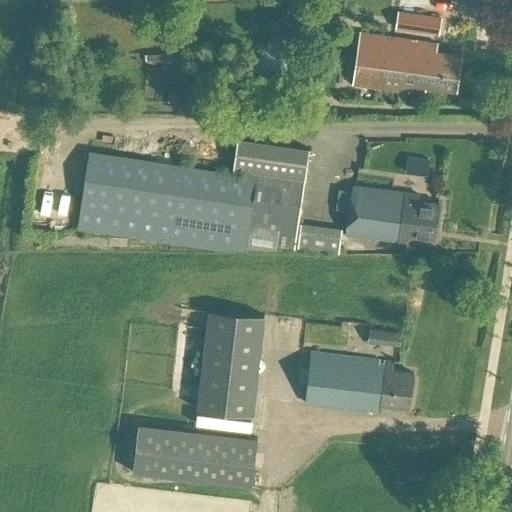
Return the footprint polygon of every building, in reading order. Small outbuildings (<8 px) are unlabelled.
[(293,0),(294,17),(309,17),(308,0),(293,0)] [(441,18),(397,11),(395,27),(439,34),(441,18)] [(437,44),(359,32),(356,58),(459,73),(461,55),(436,52),(437,44)] [(199,46),(199,33),(186,33),(186,46),(199,46)] [(268,41),(253,67),(267,92),(295,91),(311,67),(297,41),(268,41)] [(174,61),(173,52),(149,54),(149,62),(174,61)] [(456,91),(459,73),(356,58),(352,84),(402,92),(402,88),(425,91),(426,87),(456,91)] [(248,177),(89,152),(77,228),(214,249),(248,248),(248,246),(267,251),(276,249),(277,245),(295,247),(309,149),(237,138),(233,168),(249,170),(248,177)] [(353,184),(345,232),(407,242),(408,235),(434,239),(439,203),(418,200),(419,194),(353,184)] [(314,227),(300,225),(298,245),(311,247),(314,227)] [(328,229),(314,227),(311,247),(325,249),(328,229)] [(342,231),(328,229),(325,249),(339,251),(342,231)] [(209,308),(197,408),(253,415),(265,315),(209,308)] [(401,333),(369,329),(367,342),(400,345),(401,333)] [(393,361),(310,351),(305,402),(378,411),(379,404),(409,408),(414,373),(392,370),(393,361)] [(258,437),(138,423),(132,471),(252,485),(258,437)]
